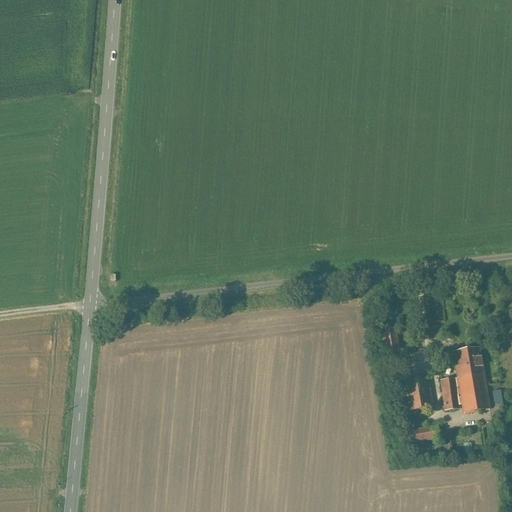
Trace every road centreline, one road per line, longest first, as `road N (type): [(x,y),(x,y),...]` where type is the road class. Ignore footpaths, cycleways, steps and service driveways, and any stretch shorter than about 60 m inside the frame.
road 1 (unclassified): [(511,256),(89,304)]
road 2 (tertiary): [(114,0),(89,304)]
road 3 (tertiary): [(89,304),(70,511)]
